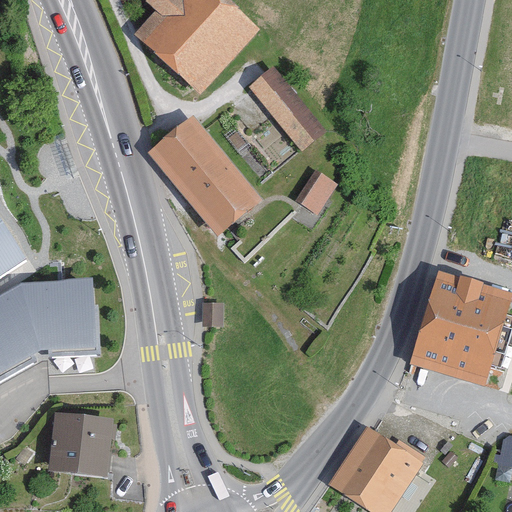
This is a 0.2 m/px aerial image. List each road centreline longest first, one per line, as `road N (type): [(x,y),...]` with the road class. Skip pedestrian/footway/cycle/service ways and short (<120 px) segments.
road 1 (secondary): [(304,480),(365,398),(394,335),(443,127)]
road 2 (secondary): [(155,309),(105,109),(64,0)]
road 3 (secondary): [(155,309),(151,354),(174,510)]
road 4 (secondary): [(217,500),(194,441),(175,351),(155,309)]
road 5 (secondary): [(443,127),(467,0)]
road 6 (unknown): [(391,386),(460,418),(511,418)]
